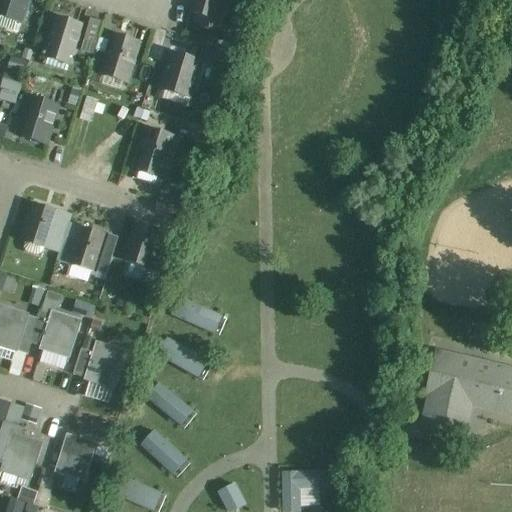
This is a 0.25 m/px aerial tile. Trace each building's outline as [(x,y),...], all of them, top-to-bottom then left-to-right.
[(0,0),(0,28),(16,33),(19,24),(20,24),(27,0),(0,0)] [(220,0),(191,0),(188,11),(213,20),(220,0)] [(84,25),(57,17),(44,59),(70,67),(84,25)] [(103,24),(91,20),(84,43),(96,46),(103,24)] [(143,42),(115,33),(101,77),(130,86),(143,42)] [(167,40),(155,36),(147,62),(159,66),(167,40)] [(205,52),(206,57),(231,65),(235,52),(207,44),(205,52)] [(201,62),(173,53),(161,91),(190,100),(201,62)] [(10,57),(5,70),(23,76),(28,63),(10,57)] [(4,74),(0,87),(0,88),(17,93),(20,78),(4,74)] [(58,106),(32,97),(19,138),(46,147),(58,106)] [(185,139),(205,145),(209,130),(190,124),(185,139)] [(175,138),(147,130),(134,174),(162,183),(175,138)] [(161,201),(186,208),(194,184),(184,181),(181,191),(161,185),(157,199),(161,201)] [(186,208),(161,201),(157,214),(182,222),(186,208)] [(60,213),(33,204),(21,242),(25,243),(24,248),(25,251),(27,254),(36,257),(40,256),(42,253),(44,249),(48,251),(60,213)] [(60,213),(48,251),(59,254),(64,238),(65,238),(72,216),(60,213)] [(162,232),(136,224),(124,262),(150,270),(162,232)] [(107,236),(80,228),(76,241),(65,238),(64,238),(59,254),(57,261),(68,265),(68,266),(95,274),(107,236)] [(109,237),(97,275),(102,276),(101,281),(104,282),(118,240),(109,237)] [(0,274),(0,291),(11,295),(16,281),(0,274)] [(32,286),(26,303),(40,308),(46,291),(32,286)] [(53,314),(55,315),(61,297),(47,293),(41,311),(53,314)] [(190,300),(182,319),(218,334),(226,315),(190,300)] [(77,303),(73,317),(88,321),(92,307),(77,303)] [(38,320),(0,308),(0,358),(12,363),(16,352),(27,355),(30,346),(38,320)] [(30,346),(42,349),(53,314),(41,311),(38,320),(30,346)] [(55,315),(53,314),(42,349),(44,350),(41,360),(63,367),(67,357),(69,358),(79,322),(55,315)] [(157,360),(203,376),(210,356),(164,340),(157,360)] [(125,353),(98,344),(86,377),(113,387),(125,353)] [(84,350),(75,375),(83,378),(91,353),(84,350)] [(511,419),(511,375),(454,363),(449,386),(432,382),(427,400),(429,400),(421,435),(460,444),(467,410),(511,420),(511,419)] [(146,397),(183,427),(196,411),(159,381),(146,397)] [(0,423),(5,425),(11,405),(0,401),(0,423)] [(11,405),(5,425),(19,430),(26,409),(11,405)] [(140,444),(174,475),(188,460),(155,429),(140,444)] [(41,445),(15,436),(4,470),(30,478),(41,445)] [(95,444),(69,436),(58,469),(83,478),(95,444)] [(334,492),(334,476),(285,477),(285,511),(301,511),(302,511),(321,511),(321,492),(334,492)] [(42,479),(34,505),(44,508),(52,482),(42,479)] [(159,509),(163,490),(128,482),(124,501),(159,509)] [(21,487),(17,499),(30,503),(34,492),(21,487)] [(220,499),(226,511),(246,511),(248,511),(237,490),(220,499)]
